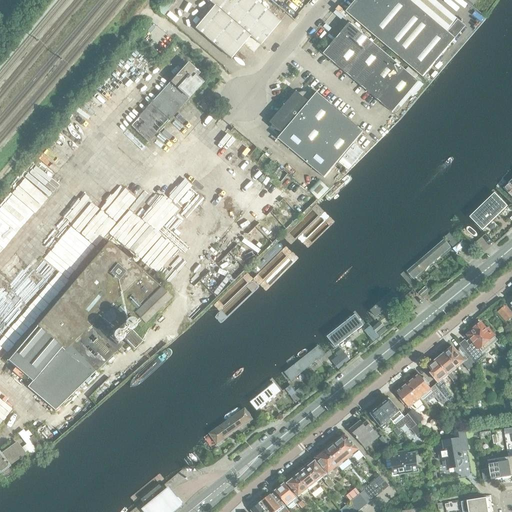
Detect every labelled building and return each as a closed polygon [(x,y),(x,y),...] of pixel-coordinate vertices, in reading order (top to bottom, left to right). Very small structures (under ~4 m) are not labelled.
[(233,0),(207,0),(214,6),(223,13),(233,0)] [(280,21),(254,0),(233,0),(223,13),(250,36),(261,44),(280,21)] [(456,39),(448,32),(410,0),(356,0),(346,12),(423,77),(456,39)] [(250,36),(223,13),(214,6),(210,12),(205,17),(203,20),(196,29),(232,59),(241,47),(250,36)] [(205,8),(199,16),(203,20),(205,17),(210,12),(205,8)] [(456,39),(466,26),(458,20),(448,32),(456,39)] [(349,24),(337,39),(360,58),(372,43),(349,24)] [(346,74),(360,58),(337,39),(330,47),(328,49),(326,48),(324,48),(322,50),(321,51),(320,51),(332,62),(332,61),(336,65),(346,74)] [(372,43),(360,58),(346,74),(362,87),(388,56),(372,43)] [(106,76),(119,87),(145,59),(135,49),(133,47),(106,76)] [(403,69),(388,56),(362,87),(377,100),(403,69)] [(125,91),(137,102),(163,73),(151,62),(125,91)] [(198,73),(192,67),(188,64),(131,126),(148,141),(202,82),(195,76),(198,73)] [(403,69),(377,100),(393,113),(419,83),(403,69)] [(286,144),(325,99),(317,93),(316,94),(313,97),(310,94),(309,94),(308,93),(307,93),(307,92),(306,92),(305,92),(304,92),(303,92),(302,92),(301,92),(300,93),(299,93),(299,94),(298,94),(297,95),(291,102),(285,101),(283,111),(280,115),(271,126),(282,135),(280,137),(279,138),(280,138),(286,144)] [(305,161),(344,116),(325,99),(286,144),(300,156),(305,161)] [(208,107),(201,101),(200,100),(196,104),(204,112),(208,107)] [(364,132),(344,116),(305,161),(324,177),(364,132)] [(355,163),(366,151),(356,142),(346,154),(355,163)] [(511,180),(503,190),(511,199),(511,180)] [(472,225),(478,231),(504,204),(497,198),(472,225)] [(428,255),(436,264),(457,245),(450,237),(428,255)] [(108,242),(7,360),(32,381),(27,387),(55,410),(95,371),(125,342),(133,349),(143,341),(132,329),(137,324),(140,327),(171,297),(108,242)] [(404,277),(413,286),(435,266),(427,256),(404,277)] [(423,299),(430,293),(425,287),(418,293),(423,299)] [(368,313),(374,321),(398,300),(391,293),(368,313)] [(511,316),(511,312),(506,305),(498,312),(506,322),(511,316)] [(324,343),(332,352),(362,328),(355,319),(324,343)] [(388,330),(380,321),(372,328),(380,337),(388,330)] [(462,348),(475,363),(486,354),(485,351),(495,343),(500,350),(504,350),(506,348),(506,346),(500,338),(497,341),(494,337),(495,336),(489,329),(487,331),(481,323),(475,329),(468,335),(478,347),(473,351),(465,340),(460,344),(462,348)] [(283,373),(291,383),(326,356),(318,346),(283,373)] [(475,363),(462,348),(457,352),(453,346),(445,352),(458,368),(463,364),(468,370),(475,363)] [(338,356),(345,364),(350,360),(344,352),(338,356)] [(452,373),(458,368),(445,352),(435,360),(448,375),(456,385),(459,382),(452,373)] [(344,364),(338,357),(332,361),(339,369),(344,364)] [(443,379),(448,375),(435,360),(428,366),(431,369),(429,371),(438,383),(443,379)] [(408,383),(420,398),(425,404),(433,398),(437,398),(443,406),(448,402),(446,399),(435,385),(431,389),(428,385),(429,384),(424,377),(422,379),(419,374),(408,383)] [(443,379),(438,383),(435,385),(446,399),(451,396),(444,386),(445,385),(445,380),(443,379)] [(249,403),(256,411),(282,391),(275,383),(249,403)] [(420,398),(408,383),(396,392),(400,397),(398,398),(404,405),(405,403),(409,408),(420,398)] [(305,394),(300,388),(295,392),(300,398),(305,394)] [(300,400),(296,394),(291,397),(295,403),(300,400)] [(379,406),(392,422),(397,427),(398,429),(405,422),(411,429),(416,424),(407,414),(404,417),(389,398),(379,406)] [(475,408),(482,407),(481,401),(480,399),(470,400),(471,403),(474,402),(475,408)] [(392,422),(379,406),(370,414),(383,430),(389,425),(388,425),(392,422)] [(204,439),(214,452),(253,421),(244,409),(204,439)] [(413,409),(407,414),(416,424),(416,425),(422,420),(419,416),(413,409)] [(361,421),(350,430),(364,448),(379,436),(366,421),(363,424),(361,421)] [(422,432),(417,425),(411,430),(417,436),(422,432)] [(398,429),(397,427),(393,430),(398,436),(402,433),(398,429)] [(467,446),(465,432),(452,434),(453,439),(443,441),(445,449),(439,450),(441,461),(447,460),(448,469),(458,467),(460,466),(461,465),(462,463),(463,462),(463,460),(461,447),(467,446)] [(335,443),(348,459),(356,468),(361,464),(353,455),(359,450),(345,434),(335,443)] [(41,446),(33,436),(29,439),(31,442),(36,449),(41,446)] [(383,444),(386,441),(387,441),(383,436),(379,439),(383,444)] [(36,449),(31,442),(28,444),(27,444),(24,446),(25,448),(22,450),(24,453),(27,451),(30,455),(34,452),(33,451),(36,449)] [(24,453),(22,450),(17,443),(0,455),(0,454),(0,471),(8,466),(8,465),(24,454),(24,453)] [(348,459),(335,443),(325,450),(339,467),(343,463),(347,459),(348,460),(348,459)] [(339,467),(325,450),(316,458),(319,462),(318,464),(327,476),(333,471),(338,467),(338,468),(339,467)] [(415,453),(403,455),(406,474),(419,472),(419,469),(418,469),(415,453)] [(393,476),(406,474),(403,455),(391,457),(393,473),(392,473),(393,476)] [(501,478),(511,476),(508,457),(498,459),(501,478)] [(491,480),(501,478),(498,459),(488,460),(489,469),(482,470),(483,481),(491,479),(491,480)] [(327,476),(318,464),(316,461),(312,463),(311,461),(304,466),(317,482),(322,478),(325,481),(325,482),(330,489),(335,485),(327,476)] [(321,487),(317,482),(304,466),(295,474),(308,489),(312,494),(321,487)] [(308,489),(295,474),(289,478),(291,481),(287,483),(298,497),(308,489)] [(388,487),(380,476),(370,484),(379,494),(388,487)] [(284,484),(275,491),(290,510),(296,505),(295,503),(298,500),(284,484)] [(366,489),(364,491),(372,500),(379,494),(371,485),(366,489)] [(164,493),(160,487),(144,500),(145,501),(147,504),(149,502),(151,504),(164,493)] [(352,491),(356,496),(361,493),(356,488),(352,491)] [(148,508),(143,511),(174,511),(182,506),(169,490),(163,495),(148,508)] [(356,496),(352,491),(347,496),(351,501),(356,496)] [(360,494),(367,504),(372,500),(364,491),(362,493),(360,494)] [(270,494),(260,503),(267,511),(288,511),(289,511),(284,505),(278,498),(279,497),(274,492),(271,495),(270,494)] [(355,498),(363,508),(367,504),(360,494),(355,498)] [(358,511),(363,508),(355,498),(350,502),(358,511)] [(465,511),(469,511),(488,508),(486,498),(461,502),(462,511),(465,511)] [(267,511),(260,503),(251,510),(252,511),(251,511),(267,511)]
